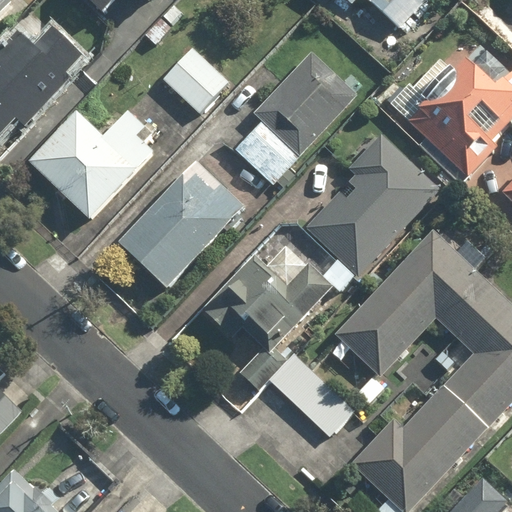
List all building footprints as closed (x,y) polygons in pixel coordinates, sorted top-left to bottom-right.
[(0,0),(0,23),(18,2),(14,0),(0,0)] [(91,0),(109,17),(125,0),(155,0),(159,4),(162,0),(91,0)] [(351,0),(359,7),(365,0),(373,0),(405,30),(433,0),(351,0)] [(57,29),(39,13),(0,56),(0,62),(7,68),(0,76),(0,149),(3,152),(27,124),(36,131),(100,56),(62,24),(57,29)] [(237,83),(196,48),(165,84),(206,119),(237,83)] [(365,96),(317,50),(257,113),(264,122),(238,149),(277,186),(365,96)] [(511,78),(506,85),(476,55),(456,75),(443,61),(421,83),(435,96),(425,105),(431,112),(416,127),(470,182),(509,144),(502,136),(511,126),(511,78)] [(162,135),(133,108),(112,131),(87,108),(36,163),(98,219),(159,152),(152,146),(162,135)] [(365,162),(347,179),(361,192),(349,205),(340,197),(306,234),(338,262),(329,272),(315,259),(293,284),(259,254),(206,313),(244,346),(264,324),(288,346),(340,288),(345,294),(359,278),(366,284),(450,190),(382,129),(357,155),(365,162)] [(255,210),(202,159),(123,241),(176,292),(255,210)] [(511,299),(483,270),(493,260),(473,240),(463,250),(443,229),(340,335),(386,382),(446,322),(482,359),(410,431),(398,419),(355,461),(405,511),(406,511),(511,407),(511,299)] [(359,415),(300,356),(294,362),(276,380),(335,439),(359,415)] [(0,446),(32,411),(0,382),(0,446)] [(0,511),(92,511),(107,498),(91,480),(63,507),(24,467),(0,490),(0,511)] [(510,511),(511,510),(511,498),(490,476),(456,511),(510,511)]
